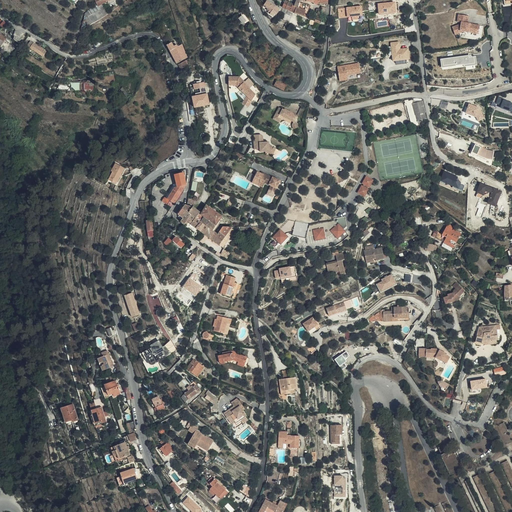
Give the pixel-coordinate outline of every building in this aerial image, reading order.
[(396,1),(378,3),(379,14),(397,13),(396,1)] [(263,8),(271,14),(272,12),(268,9),(271,4),(267,2),(266,3),(263,8)] [(309,2),(307,2),(307,4),(305,10),(298,8),(294,6),(293,6),(293,5),(289,2),(286,9),(295,13),(304,17),(305,13),(308,14),(310,5),(308,5),(309,2)] [(268,9),(272,12),(276,7),(271,4),(268,9)] [(363,18),(362,5),(338,7),(339,18),(352,17),(352,19),(363,18)] [(89,26),(105,16),(101,9),(91,15),(88,11),(86,13),(83,23),(89,26)] [(457,20),(461,21),(467,22),(469,15),(458,13),(457,20)] [(467,22),(461,21),(460,23),(451,26),(454,34),(464,31),(468,31),(468,29),(478,31),(479,24),(467,22)] [(104,43),(101,38),(101,37),(95,41),(88,45),(89,48),(95,45),(97,47),(104,43)] [(187,58),(187,56),(186,55),(179,39),(168,45),(177,64),(182,61),(187,58)] [(271,48),(265,42),(261,45),(267,52),(271,48)] [(391,43),(393,51),(401,50),(400,42),(391,43)] [(46,52),(33,43),(30,48),(43,56),(46,52)] [(401,50),(393,51),(394,62),(411,59),(409,48),(401,50)] [(469,54),(442,58),(443,65),(464,62),(464,64),(475,62),(474,56),(469,56),(469,54)] [(443,65),(442,58),(440,58),(442,69),(477,64),(476,55),(474,56),(475,62),(464,64),(464,62),(443,65)] [(12,64),(4,57),(1,59),(4,62),(4,63),(9,67),(12,64)] [(188,65),(186,61),(178,65),(180,69),(188,65)] [(361,73),(359,63),(337,66),(339,82),(348,80),(347,75),(361,73)] [(17,76),(11,71),(9,74),(15,79),(17,76)] [(72,83),(69,83),(69,85),(57,85),(57,90),(67,90),(70,87),(72,87),(76,90),(84,90),(86,92),(88,92),(90,92),(92,92),(93,90),(94,89),(94,88),(94,87),(94,86),(93,85),(92,83),(92,81),(87,81),(87,82),(78,83),(72,83)] [(201,93),(192,95),(194,107),(210,105),(206,81),(193,83),(194,90),(200,89),(201,93)] [(245,98),(244,99),(251,103),(255,96),(240,87),(241,85),(236,81),(225,82),(225,90),(232,89),(245,98)] [(287,86),(277,81),(275,85),(284,91),(287,86)] [(125,90),(126,89),(124,87),(121,89),(119,91),(118,93),(118,94),(120,93),(121,92),(123,94),(122,96),(125,98),(128,95),(125,90)] [(504,98),(499,96),(496,102),(501,104),(501,107),(511,111),(510,112),(511,112),(511,102),(503,99),(504,98)] [(251,103),(244,99),(240,106),(246,110),(251,103)] [(422,100),(413,103),(416,114),(417,113),(419,120),(427,118),(422,100)] [(501,104),(496,102),(495,106),(510,112),(511,111),(501,107),(501,104)] [(416,114),(413,103),(410,104),(415,121),(419,120),(417,113),(416,114)] [(484,117),(480,107),(469,103),(468,106),(466,112),(476,116),(478,120),(484,117)] [(468,106),(465,105),(461,116),(476,121),(478,120),(476,116),(466,112),(468,106)] [(276,107),(273,116),(279,119),(280,117),(291,121),(290,123),(291,128),(296,126),(295,122),(293,121),(296,114),(283,109),(282,110),(276,107)] [(263,143),(263,140),(254,140),(253,140),(253,150),(260,149),(260,153),(265,152),(269,152),(274,155),(277,150),(268,145),(268,143),(263,143)] [(472,145),(467,157),(492,166),(492,160),(486,159),(477,156),(476,158),(470,155),(474,145),(472,145)] [(487,150),(474,145),(470,155),(476,158),(477,156),(486,159),(492,160),(494,151),(487,150)] [(244,156),(247,149),(242,146),(238,153),(244,156)] [(116,164),(112,172),(113,172),(109,180),(116,184),(125,168),(116,164)] [(458,177),(444,172),(440,183),(445,185),(446,183),(453,187),(453,188),(458,190),(461,183),(456,181),(458,177)] [(168,205),(172,208),(180,194),(186,185),(183,173),(175,175),(177,187),(175,188),(168,199),(170,201),(168,205)] [(260,183),(263,177),(261,176),(257,174),(252,184),(261,189),(264,184),(260,183)] [(271,178),(262,174),(261,176),(263,177),(260,183),(267,186),(271,178)] [(370,184),(373,177),(368,175),(364,182),(366,182),(369,184),(370,184)] [(280,183),(271,178),(267,186),(270,188),(268,192),(274,194),(280,183)] [(369,184),(366,182),(365,185),(364,184),(361,192),(369,195),(372,187),(368,186),(369,184)] [(500,192),(480,185),(476,197),(481,199),(482,196),(490,199),(488,203),(495,206),(500,192)] [(196,218),(208,227),(213,230),(222,217),(207,206),(202,214),(200,212),(196,218)] [(192,215),(196,218),(200,212),(193,207),(189,213),(192,215)] [(179,214),(184,218),(188,212),(183,208),(182,210),(179,214)] [(181,221),(185,225),(188,221),(192,215),(189,213),(188,212),(184,218),(181,221)] [(188,221),(204,233),(208,227),(196,218),(192,215),(188,221)] [(213,230),(215,232),(224,218),(222,217),(213,230)] [(280,230),(285,235),(293,233),(296,223),(289,221),(280,230)] [(334,242),(338,238),(333,232),(341,225),(339,222),(310,226),(307,238),(307,246),(334,242)] [(296,223),(293,233),(292,235),(306,239),(307,238),(310,226),(296,223)] [(349,233),(341,225),(333,232),(338,238),(341,240),(349,233)] [(232,227),(230,227),(223,227),(218,234),(215,232),(213,230),(208,227),(204,233),(220,244),(229,232),(232,233),(234,230),(231,228),(232,227)] [(433,236),(440,241),(445,240),(455,246),(462,234),(454,230),(454,231),(447,227),(442,235),(438,233),(439,231),(436,230),(435,232),(437,233),(437,234),(434,233),(433,236)] [(287,238),(285,235),(280,230),(271,238),(273,241),(270,243),(274,248),(278,244),(280,245),(287,238)] [(185,244),(176,237),(173,240),(182,248),(185,244)] [(376,256),(384,255),(381,244),(376,246),(373,246),(367,247),(364,248),(366,258),(373,256),(373,255),(375,255),(376,256)] [(332,253),(333,259),(334,261),(328,263),(328,261),(322,262),(323,266),(325,276),(336,273),(337,275),(342,274),(339,260),(341,260),(340,251),(332,253)] [(278,269),(273,270),(274,278),(290,276),(289,272),(294,272),(293,266),(280,267),(280,269),(278,269)] [(290,276),(274,278),(275,280),(280,279),(280,283),(295,282),(294,272),(289,272),(290,276)] [(392,273),(381,279),(382,280),(376,284),(381,292),(397,284),(392,273)] [(227,275),(223,286),(221,294),(231,297),(234,287),(236,288),(237,283),(234,282),(236,278),(227,275)] [(463,286),(458,282),(456,284),(454,283),(451,286),(452,287),(450,288),(445,291),(446,292),(442,294),(444,301),(456,296),(458,293),(457,292),(463,286)] [(140,314),(133,293),(125,296),(132,317),(140,314)] [(341,310),(346,308),(344,302),(326,308),(328,315),(341,311),(341,310)] [(378,318),(379,325),(390,323),(390,322),(393,322),(393,323),(405,321),(404,315),(402,315),(401,311),(386,313),(387,317),(378,318)] [(218,316),(217,320),(215,327),(214,331),(225,333),(228,320),(228,319),(218,316)] [(306,329),(316,323),(312,316),(302,322),(306,329)] [(318,326),(316,323),(306,329),(309,332),(318,326)] [(492,325),(475,325),(470,339),(479,342),(480,340),(488,339),(488,342),(493,342),(493,328),(492,328),(492,325)] [(171,352),(165,346),(163,347),(160,341),(151,346),(152,348),(145,352),(146,355),(148,359),(148,360),(148,361),(148,362),(149,363),(149,364),(150,364),(151,365),(152,365),(154,365),(155,364),(156,363),(156,362),(157,363),(161,360),(159,357),(164,354),(165,355),(171,352)] [(508,352),(508,343),(500,343),(500,347),(504,347),(504,352),(508,352)] [(314,349),(310,344),(305,347),(309,353),(314,349)] [(417,354),(422,354),(422,352),(433,352),(431,354),(438,359),(438,358),(440,356),(444,359),(447,354),(443,352),(444,350),(437,345),(436,347),(434,346),(434,345),(429,344),(429,346),(425,346),(425,345),(417,344),(417,354)] [(109,351),(103,353),(104,356),(101,358),(100,358),(104,371),(114,367),(109,351)] [(240,356),(237,354),(236,353),(235,353),(235,352),(233,352),(229,352),(223,354),(223,356),(218,356),(220,363),(221,363),(225,362),(229,361),(234,360),(239,362),(245,364),(247,358),(241,355),(240,356)] [(194,365),(190,371),(198,377),(206,365),(205,364),(203,366),(194,359),(191,363),(194,365)] [(441,381),(433,376),(430,380),(438,386),(441,381)] [(297,390),(295,378),(279,381),(281,396),(294,395),(293,391),(297,390)] [(471,389),(488,387),(487,378),(470,380),(471,389)] [(120,394),(118,388),(117,384),(115,381),(105,385),(109,395),(113,394),(114,396),(120,394)] [(196,386),(189,391),(193,397),(200,391),(196,386)] [(175,397),(169,388),(166,390),(173,398),(175,397)] [(189,391),(185,394),(189,400),(193,397),(189,391)] [(155,404),(156,408),(157,408),(159,411),(165,408),(163,404),(160,399),(159,399),(158,396),(152,399),(154,404),(155,404)] [(232,403),(234,407),(236,409),(233,411),(231,409),(224,413),(231,423),(235,421),(240,418),(241,420),(246,417),(244,414),(245,414),(242,410),(244,408),(238,399),(232,403)] [(78,420),(73,404),(62,408),(65,416),(64,416),(66,422),(73,420),(74,422),(78,420)] [(105,417),(103,411),(102,407),(92,410),(93,414),(92,415),(95,423),(101,422),(102,423),(106,422),(105,417)] [(511,437),(510,434),(511,432),(511,426),(508,428),(504,421),(498,425),(507,444),(511,441),(511,437)] [(194,434),(189,442),(196,446),(197,445),(208,451),(214,441),(205,436),(205,437),(196,431),(198,428),(192,424),(189,431),(194,434)] [(342,424),(330,425),(331,443),(340,443),(340,434),(343,434),(342,424)] [(287,438),(287,436),(285,436),(285,434),(279,434),(279,445),(283,446),(290,446),(289,459),(298,460),(299,439),(287,438)] [(130,454),(128,451),(129,451),(129,449),(130,449),(129,448),(129,447),(128,447),(126,446),(125,442),(111,448),(116,462),(122,460),(121,458),(130,454)] [(196,446),(189,442),(188,444),(198,450),(199,449),(206,453),(208,451),(197,445),(196,446)] [(174,451),(170,447),(171,446),(168,443),(161,449),(167,456),(174,451)] [(468,473),(459,453),(454,456),(450,448),(444,451),(448,459),(446,460),(455,479),(468,473)] [(134,468),(120,473),(124,483),(137,479),(134,468)] [(155,482),(151,475),(145,480),(148,485),(155,482)] [(335,497),(347,497),(346,475),(334,475),(335,497)] [(229,491),(222,486),(221,487),(217,483),(218,482),(213,477),(207,483),(212,487),(210,489),(211,489),(216,494),(221,499),(229,491)] [(241,491),(248,494),(250,488),(243,485),(241,491)] [(200,511),(203,509),(189,496),(182,503),(190,511),(200,511)] [(262,499),(257,508),(262,511),(261,511),(280,511),(281,510),(278,509),(273,505),(269,504),(262,499)]
